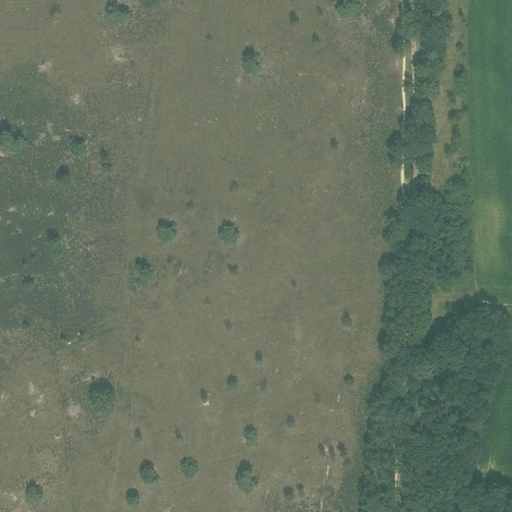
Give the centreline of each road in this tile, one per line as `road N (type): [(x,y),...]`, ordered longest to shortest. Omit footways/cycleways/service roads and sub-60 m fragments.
road 1 (track): [(166,0),(145,132),(119,458),(106,511)]
road 2 (track): [(399,511),(414,0)]
